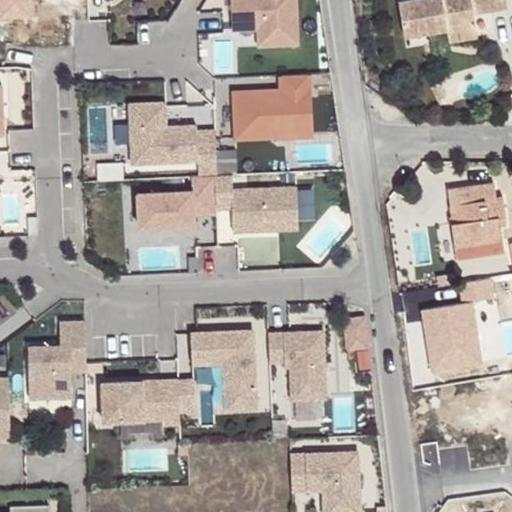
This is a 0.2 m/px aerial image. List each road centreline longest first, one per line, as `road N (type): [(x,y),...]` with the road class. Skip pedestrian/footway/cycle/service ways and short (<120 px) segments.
road 1 (residential): [(406,511),(357,140)]
road 2 (residential): [(357,140),(511,138)]
road 3 (residential): [(357,140),(342,0)]
